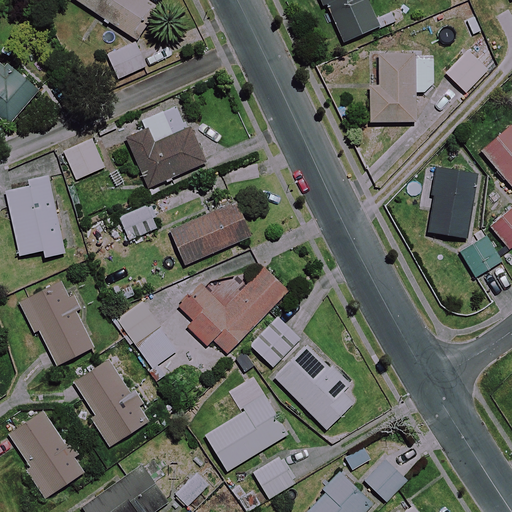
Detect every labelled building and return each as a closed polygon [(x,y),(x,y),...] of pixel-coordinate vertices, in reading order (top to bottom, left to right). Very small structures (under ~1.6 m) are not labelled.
[(157,9),(142,0),(73,0),(137,41),(157,9)] [(378,28),(365,0),(318,0),(322,7),(326,5),(343,44),(378,28)] [(145,67),(134,43),(105,56),(116,80),(145,67)] [(431,51),(375,52),(376,85),(366,85),(367,124),(414,122),(413,93),(432,92),(431,51)] [(487,71),(467,51),(444,74),(464,94),(487,71)] [(39,93),(4,61),(0,65),(0,121),(7,128),(39,93)] [(205,163),(179,105),(143,122),(146,128),(123,139),(146,189),(205,163)] [(511,123),(479,151),(511,190),(511,123)] [(104,169),(91,139),(62,152),(75,181),(104,169)] [(474,173),(436,167),(425,233),(464,239),(474,173)] [(64,254),(46,179),(28,183),(29,187),(3,194),(19,257),(42,252),(44,259),(64,254)] [(249,238),(233,202),(167,231),(182,266),(249,238)] [(156,228),(146,206),(118,218),(128,241),(156,228)] [(511,246),(511,211),(509,208),(487,228),(507,251),(511,246)] [(499,262),(482,238),(457,254),(474,278),(499,262)] [(262,270),(235,297),(217,279),(205,291),(199,285),(177,308),(191,321),(186,327),(205,346),(210,341),(224,355),(285,293),(262,270)] [(73,291),(67,294),(61,283),(22,302),(37,333),(40,332),(57,366),(93,348),(76,312),(82,309),(73,291)] [(299,341),(274,315),(246,342),(271,368),(299,341)] [(174,351),(159,331),(136,349),(152,369),(174,351)] [(347,386),(306,345),(273,378),(326,430),(353,403),(341,391),(347,386)] [(127,396),(104,359),(73,378),(95,415),(92,417),(109,446),(147,423),(130,395),(127,396)] [(286,435),(262,396),(243,408),(245,412),(204,437),(225,472),(286,435)] [(8,433),(30,467),(25,471),(43,499),(54,492),(82,474),(41,411),(8,433)] [(294,483),(277,457),(251,474),(267,500),(294,483)] [(407,481),(385,458),(363,479),(384,502),(407,481)] [(153,511),(165,504),(141,468),(81,509),(83,511),(153,511)] [(365,511),(371,506),(338,473),(322,489),(325,493),(305,511),(365,511)] [(208,486),(196,474),(175,495),(187,507),(208,486)]
